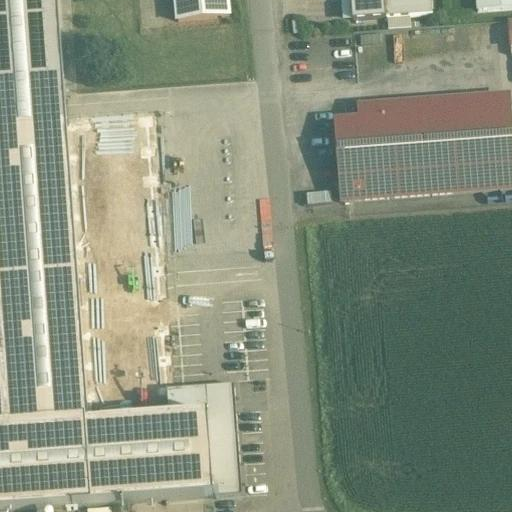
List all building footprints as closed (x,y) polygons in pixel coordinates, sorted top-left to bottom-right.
[(0,0),(0,135),(66,131),(55,0),(0,0)] [(226,0),(175,0),(178,24),(229,19),(226,0)] [(430,0),(350,0),(352,23),(432,18),(430,0)] [(511,0),(476,0),(477,14),(511,11),(511,0)] [(511,131),(511,113),(335,126),(341,205),(511,192),(511,131)] [(66,131),(0,135),(0,511),(80,511),(215,502),(209,418),(169,421),(89,427),(66,131)] [(234,388),(167,393),(169,421),(209,418),(215,502),(242,499),(234,388)]
